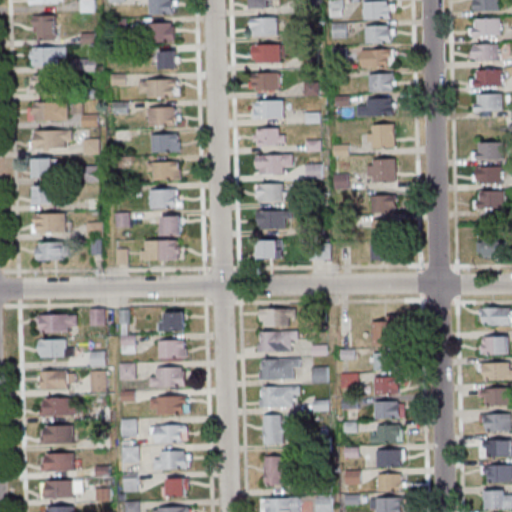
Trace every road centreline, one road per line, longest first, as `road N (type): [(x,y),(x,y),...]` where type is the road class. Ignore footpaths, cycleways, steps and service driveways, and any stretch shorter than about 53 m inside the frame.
road 1 (residential): [(233,511),(217,0)]
road 2 (residential): [(449,511),(435,0)]
road 3 (residential): [(0,289),(511,283)]
